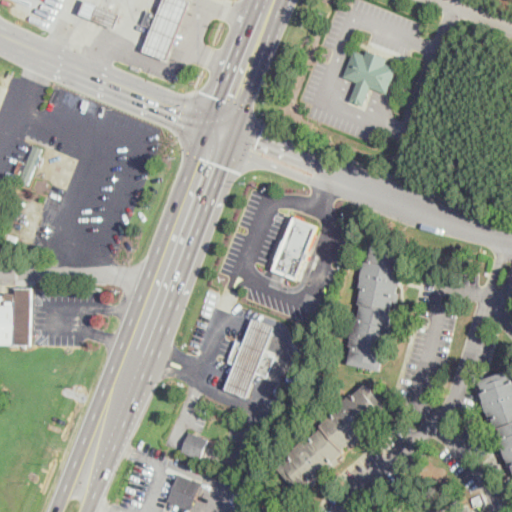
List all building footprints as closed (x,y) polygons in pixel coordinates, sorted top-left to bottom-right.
[(116,28),(122,14),(89,0),(86,0),(81,14),(116,28)] [(148,9),(142,25),(151,28),(144,51),(170,60),(190,0),(163,0),(159,13),(148,9)] [(367,54),(356,49),(345,75),(359,81),(356,89),(352,99),(365,105),(369,95),(372,86),(388,93),(398,67),(388,63),(389,58),(368,49),(367,54)] [(44,147),(34,143),(20,181),(30,185),(44,147)] [(296,215),(273,269),(298,278),(319,224),(296,215)] [(407,251),(370,244),(346,363),(383,370),(407,251)] [(0,342),(36,343),(36,286),(18,286),(18,305),(0,304),(0,342)] [(256,317),(229,388),(249,396),(277,325),(256,317)] [(511,370),(481,379),(510,477),(511,476),(511,370)] [(276,468),(304,495),(391,407),(363,380),(276,468)] [(209,438),(201,458),(182,451),(190,431),(209,438)] [(203,483),(191,511),(178,511),(165,506),(179,473),(203,483)]
